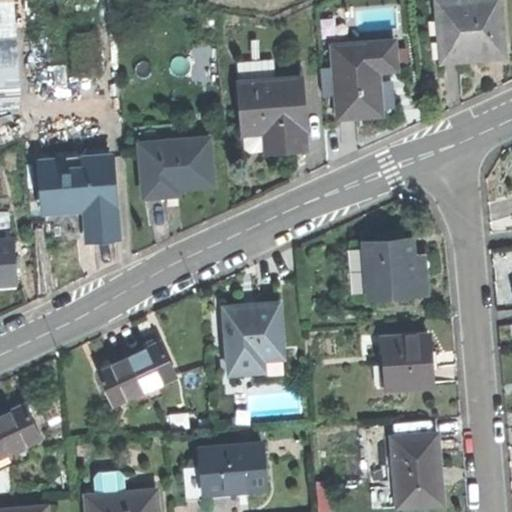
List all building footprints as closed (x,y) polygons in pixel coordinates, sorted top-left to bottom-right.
[(0,0),(0,104),(23,103),(16,0),(0,0)] [(437,7),(441,65),(470,63),(502,60),(498,3),(437,7)] [(331,52),(337,123),(358,121),(381,119),(377,75),(396,73),(394,47),(331,52)] [(45,101),(61,99),(58,65),(41,67),(45,101)] [(282,156),(304,155),(300,84),(238,87),(240,132),(262,131),(263,157),(282,156)] [(138,148),(141,200),(176,198),(176,192),(186,191),(211,189),(208,143),(138,148)] [(108,163),(39,167),(44,237),(52,244),(80,242),(114,240),(108,163)] [(367,302),(423,298),(422,279),(420,260),(410,261),(409,243),(362,246),(367,302)] [(0,290),(12,290),(10,246),(0,246),(0,290)] [(223,311),(229,376),(261,373),(260,360),(281,359),(276,307),(247,309),(223,311)] [(384,391),(429,389),(428,364),(427,339),(382,341),(384,391)] [(140,353),(125,361),(141,394),(173,379),(157,345),(140,353)] [(94,376),(110,409),(141,394),(125,361),(109,368),(94,376)] [(5,417),(0,419),(0,444),(5,456),(37,442),(22,409),(5,417)] [(381,511),(441,506),(438,473),(435,438),(389,442),(391,470),(383,471),(385,491),(379,492),(381,511)] [(184,473),(186,498),(225,495),(263,492),(260,448),(198,453),(199,472),(184,473)] [(91,480),(92,499),(122,496),(120,478),(115,473),(95,475),(91,480)] [(85,500),(85,511),(155,511),(154,494),(122,496),(92,499),(85,500)]
